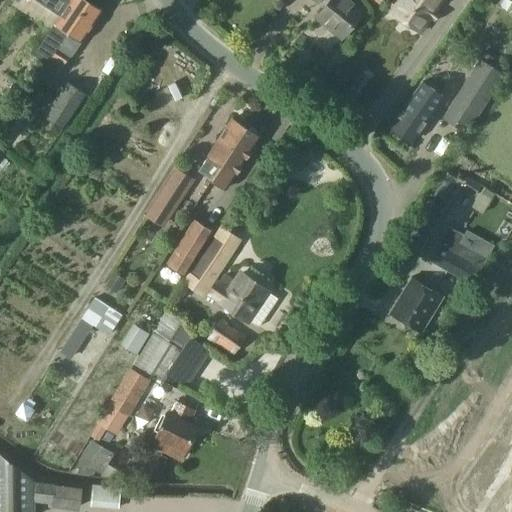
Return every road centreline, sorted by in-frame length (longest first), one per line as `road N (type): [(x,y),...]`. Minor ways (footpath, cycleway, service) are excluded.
road 1 (unclassified): [(263,464),(275,424),(381,237),(383,202),(359,155),(209,50),(169,0)]
road 2 (residential): [(355,509),(511,259)]
